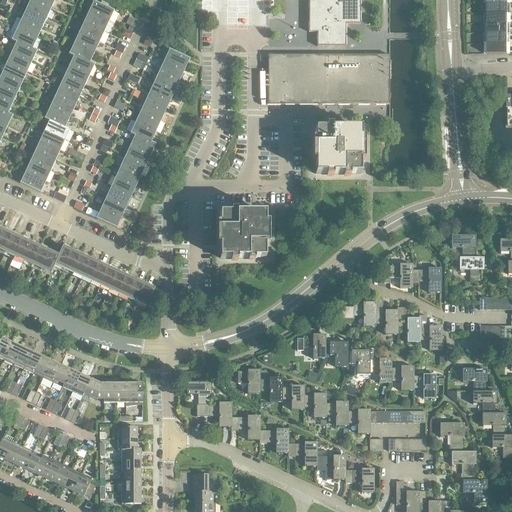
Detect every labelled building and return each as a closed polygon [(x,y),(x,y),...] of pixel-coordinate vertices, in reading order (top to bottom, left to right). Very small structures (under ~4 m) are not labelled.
[(51,8),(34,0),(31,0),(27,9),(46,18),(51,8)] [(360,0),(308,0),(309,33),(316,33),(317,33),(317,47),(346,47),(346,24),(360,24),(360,0)] [(108,22),(113,11),(94,2),(89,13),(108,22)] [(508,15),(508,4),(487,4),(487,15),(508,15)] [(46,18),(27,9),(22,20),(41,29),(46,18)] [(104,33),(108,22),(89,13),(84,24),(104,33)] [(130,15),(128,20),(136,23),(139,19),(130,15)] [(508,25),(508,15),(487,15),(488,25),(508,25)] [(41,29),(22,20),(17,30),(37,39),(41,29)] [(99,43),(104,33),(84,24),(79,34),(99,43)] [(508,35),(508,25),(488,25),(488,35),(508,35)] [(124,29),(121,36),(130,40),(133,33),(132,33),(128,30),(124,29)] [(37,39),(17,30),(12,41),(17,43),(32,49),(37,39)] [(94,53),(99,43),(79,34),(75,44),(94,53)] [(508,45),(508,35),(488,35),(488,45),(508,45)] [(147,38),(144,45),(150,48),(154,41),(147,38)] [(17,43),(12,53),(32,62),(37,51),(32,49),(17,43)] [(89,64),(89,63),(94,53),(75,44),(70,55),(74,57),(89,64)] [(118,44),(115,50),(122,53),(125,47),(118,44)] [(508,55),(508,45),(488,45),(488,55),(508,55)] [(189,59),(170,50),(165,61),(184,70),(189,59)] [(32,62),(12,53),(8,64),(27,72),(32,62)] [(139,54),(136,60),(146,65),(149,58),(139,54)] [(390,56),(268,56),(268,106),(390,106),(390,56)] [(94,66),(89,63),(89,64),(74,57),(70,67),(89,76),(94,66)] [(136,60),(133,66),(143,71),(146,65),(136,60)] [(184,70),(165,61),(160,71),(180,80),(184,70)] [(27,72),(8,64),(3,74),(22,83),(27,72)] [(84,87),(89,76),(70,67),(65,78),(84,87)] [(180,80),(160,71),(155,82),(175,91),(180,80)] [(111,73),(108,79),(113,82),(116,76),(111,73)] [(22,83),(3,74),(0,79),(0,85),(17,93),(22,83)] [(130,74),(127,80),(137,85),(140,79),(130,74)] [(79,97),(84,87),(65,78),(60,88),(79,97)] [(175,91),(155,82),(151,92),(170,101),(175,91)] [(17,93),(0,85),(0,97),(12,104),(17,93)] [(74,107),(79,97),(60,88),(55,98),(74,107)] [(133,90),(130,95),(143,101),(145,95),(133,90)] [(170,101),(151,92),(146,103),(165,111),(170,101)] [(101,95),(98,101),(104,104),(107,98),(101,95)] [(12,104),(0,97),(0,110),(7,114),(8,114),(12,104)] [(69,118),(74,107),(55,98),(50,109),(69,118)] [(117,102),(114,108),(122,112),(125,106),(117,102)] [(165,111),(146,103),(141,113),(161,122),(165,111)] [(65,128),(69,118),(50,109),(45,119),(50,121),(65,128)] [(0,110),(0,123),(7,127),(12,116),(8,114),(7,114),(0,110)] [(161,122),(141,113),(136,123),(156,132),(161,122)] [(92,115),(89,121),(95,123),(98,117),(92,115)] [(110,117),(108,123),(112,125),(117,128),(120,122),(110,117)] [(70,130),(65,128),(50,121),(45,132),(65,141),(70,130)] [(156,132),(136,123),(131,134),(136,136),(151,143),(151,142),(156,132)] [(112,125),(109,131),(115,134),(117,128),(112,125)] [(365,137),(365,136),(365,125),(359,125),(359,129),(316,129),(316,175),(361,175),(361,137),(365,137)] [(60,151),(65,141),(45,132),(43,136),(41,142),(60,151)] [(136,136),(131,147),(150,155),(155,144),(151,142),(151,143),(136,136)] [(88,139),(85,145),(91,147),(93,141),(88,139)] [(105,139),(103,145),(111,149),(114,143),(105,139)] [(55,162),(60,151),(41,142),(36,153),(55,162)] [(103,146),(100,151),(106,154),(108,148),(103,146)] [(150,155),(131,147),(126,157),(146,166),(150,155)] [(70,149),(67,154),(84,162),(86,156),(70,149)] [(50,172),(55,162),(36,153),(31,163),(50,172)] [(146,166),(126,157),(122,167),(141,176),(146,166)] [(46,183),(50,172),(31,163),(26,173),(46,183)] [(93,167),(91,173),(96,175),(99,169),(93,167)] [(141,176),(122,167),(117,178),(136,187),(141,176)] [(41,193),(46,183),(26,173),(21,184),(41,193)] [(71,173),(68,180),(74,182),(77,176),(71,173)] [(136,187),(117,178),(112,188),(131,197),(136,187)] [(131,197),(112,188),(107,199),(126,207),(131,197)] [(126,207),(107,199),(103,209),(122,218),(126,207)] [(77,202),(74,208),(81,212),(84,205),(77,202)] [(122,218),(103,209),(98,220),(117,228),(122,218)] [(264,209),(264,213),(220,213),(220,259),(266,259),(266,221),(270,221),(270,209),(264,209)] [(0,250),(5,253),(13,234),(4,230),(0,239),(0,250)] [(14,257),(23,239),(13,234),(5,253),(14,257)] [(474,236),(452,236),(452,248),(452,249),(452,248),(461,248),(461,249),(463,249),(462,259),(474,259),(474,249),(474,236)] [(23,261),(32,243),(23,239),(14,257),(23,261)] [(511,252),(511,262),(511,240),(500,240),(500,252),(511,252)] [(32,266),(41,247),(32,243),(23,261),(32,266)] [(64,269),(72,251),(63,246),(59,255),(59,256),(55,265),(64,269)] [(42,270),(50,251),(41,247),(32,266),(42,270)] [(59,256),(59,255),(50,251),(42,270),(51,274),(55,265),(59,256)] [(73,273),(81,255),(72,251),(64,269),(73,273)] [(82,278),(91,259),(81,255),(73,273),(82,278)] [(91,282),(100,263),(91,259),(82,278),(91,282)] [(462,259),(460,259),(459,270),(459,272),(460,272),(460,270),(469,270),(469,271),(471,271),(471,272),(471,281),(482,281),(482,272),(482,259),(474,259),(462,259)] [(100,286),(109,268),(100,263),(91,282),(100,286)] [(390,272),(384,272),(384,284),(391,284),(391,279),(400,279),(400,280),(401,280),(401,288),(400,288),(400,289),(401,289),(413,289),(413,284),(413,271),(413,267),(400,267),(390,267),(390,272)] [(110,290),(118,272),(109,268),(100,286),(110,290)] [(413,271),(413,284),(419,284),(419,282),(428,282),(429,282),(429,284),(429,293),(428,293),(428,294),(430,294),(441,294),(441,271),(428,271),(413,271)] [(119,295),(127,276),(118,272),(110,290),(119,295)] [(128,299),(137,280),(127,276),(119,295),(128,299)] [(137,303),(146,285),(137,280),(128,299),(137,303)] [(155,289),(146,285),(137,303),(146,307),(155,289)] [(383,301),(376,301),(376,303),(376,305),(376,325),(385,325),(386,325),(386,327),(386,335),(385,335),(385,336),(387,336),(398,336),(398,333),(398,313),(385,313),(383,313),(383,301)] [(354,308),(341,308),(341,319),(354,319),(354,316),(363,316),(363,318),(364,318),(364,327),(363,327),(363,328),(365,328),(376,328),(376,325),(376,305),(363,305),(354,305),(354,308)] [(404,309),(398,309),(398,311),(398,313),(398,333),(407,333),(408,333),(408,334),(408,343),(407,343),(407,344),(409,344),(420,343),(420,340),(420,321),(419,321),(407,321),(404,321),(404,309)] [(426,317),(419,317),(419,321),(420,321),(420,340),(429,340),(430,340),(430,342),(430,351),(429,351),(431,351),(442,351),(442,337),(442,329),(429,329),(426,329),(426,317)] [(303,339),(297,339),(297,351),(304,351),(304,350),(313,350),(314,350),(314,359),(313,359),(314,359),(326,359),(326,358),(326,345),(326,337),(313,337),(303,337),(303,339)] [(0,359),(4,361),(12,343),(1,338),(0,341),(0,342),(0,343),(0,359)] [(14,365),(22,348),(12,343),(4,361),(14,365)] [(330,345),(326,345),(326,358),(335,358),(336,358),(336,367),(335,367),(336,368),(348,368),(348,365),(348,353),(348,345),(330,345)] [(23,370),(32,352),(22,348),(14,365),(23,370)] [(33,375),(41,357),(32,352),(23,370),(33,375)] [(351,353),(348,353),(348,365),(357,365),(357,366),(358,366),(358,375),(357,375),(357,376),(358,376),(370,376),(370,373),(370,361),(370,353),(351,353)] [(43,379),(51,362),(41,357),(33,375),(43,379)] [(379,361),(370,361),(370,373),(379,373),(379,374),(380,374),(380,383),(379,383),(380,383),(392,383),(392,381),(392,369),(392,361),(379,361)] [(53,384),(61,366),(51,362),(43,379),(53,384)] [(63,388),(71,371),(61,366),(53,384),(63,388)] [(401,369),(392,369),(392,381),(401,381),(401,382),(402,382),(402,391),(401,391),(402,391),(414,392),(414,389),(414,377),(414,369),(401,369)] [(485,370),(463,370),(463,383),(463,382),(472,382),(472,383),(473,383),(473,392),(485,392),(485,370)] [(72,393),(81,375),(71,371),(63,388),(72,393)] [(247,372),(238,372),(238,383),(238,384),(247,384),(248,384),(248,385),(248,394),(247,394),(247,395),(260,395),(260,392),(260,380),(260,372),(247,372)] [(310,372),(308,379),(315,381),(317,374),(310,372)] [(84,394),(90,380),(81,375),(72,393),(83,398),(84,394)] [(436,400),(436,377),(414,377),(414,389),(424,389),(424,399),(436,400)] [(104,400),(104,384),(100,384),(90,380),(84,394),(97,400),(104,400)] [(269,380),(260,380),(260,392),(270,392),(270,394),(271,394),(271,402),(270,402),(270,403),(282,403),(282,400),(282,388),(282,380),(269,380)] [(12,395),(17,384),(11,382),(6,393),(12,395)] [(204,405),(210,405),(210,383),(187,383),(187,395),(199,395),(199,405),(197,405),(197,418),(204,418),(204,405)] [(22,387),(17,384),(12,395),(17,397),(22,387)] [(115,404),(115,384),(104,384),(104,400),(104,404),(115,404)] [(126,404),(126,384),(115,384),(115,404),(126,404)] [(143,384),(126,384),(126,404),(126,408),(143,406),(143,384)] [(344,386),(342,392),(357,397),(359,391),(344,386)] [(291,388),(282,388),(282,400),(291,400),(292,400),(292,402),(293,402),(293,410),(291,410),(291,411),(304,411),(304,409),(304,396),(304,388),(291,388)] [(31,404),(36,393),(31,391),(26,402),(31,404)] [(456,392),(447,392),(447,396),(456,403),(456,392)] [(473,392),(473,405),(473,404),(482,404),(482,414),(495,414),(495,392),(485,392),(473,392)] [(42,396),(36,393),(31,404),(37,407),(42,396)] [(313,396),(304,396),(304,409),(313,408),(314,408),(314,410),(315,410),(315,418),(313,418),(313,419),(326,419),(326,416),(326,404),(326,396),(313,396)] [(51,413),(56,403),(51,400),(46,411),(51,413)] [(61,405),(56,403),(51,413),(56,416),(61,405)] [(80,403),(77,411),(82,414),(85,405),(80,403)] [(335,404),(326,404),(326,416),(335,416),(336,416),(336,418),(336,426),(335,426),(335,427),(337,427),(348,427),(348,424),(348,412),(348,404),(335,404)] [(232,405),(210,405),(204,405),(204,418),(210,418),(210,417),(221,417),(221,428),(232,428),(232,418),(232,405)] [(71,422),(76,412),(70,409),(65,420),(71,422)] [(81,414),(76,412),(71,422),(76,425),(81,414)] [(357,412),(348,412),(348,424),(357,424),(358,424),(358,426),(359,426),(359,434),(357,434),(357,435),(359,435),(370,435),(370,424),(370,412),(357,412)] [(482,414),(482,427),(483,427),(483,426),(491,426),(493,426),(493,436),(504,436),(504,414),(495,414),(482,414)] [(20,429),(25,419),(19,416),(14,427),(20,429)] [(232,418),(232,428),(232,431),(239,431),(239,430),(248,430),(248,432),(249,432),(249,440),(247,440),(247,441),(260,441),(260,432),(260,418),(247,418),(232,418)] [(25,432),(30,421),(25,419),(20,429),(25,432)] [(462,424),(440,424),(440,437),(441,437),(441,436),(449,436),(449,437),(451,437),(451,446),(450,446),(450,453),(451,453),(462,453),(462,437),(462,424)] [(39,438),(44,428),(39,425),(34,436),(39,438)] [(45,441),(50,430),(44,428),(39,438),(45,441)] [(118,428),(118,440),(137,440),(137,428),(118,428)] [(260,432),(260,441),(260,444),(267,444),(267,443),(276,443),(276,445),(277,445),(277,453),(276,453),(276,454),(288,454),(288,445),(289,445),(289,432),(276,432),(260,432)] [(64,437),(58,434),(54,445),(59,447),(64,437)] [(511,436),(504,436),(493,436),(492,436),(492,447),(503,447),(503,459),(511,459),(511,436)] [(64,450),(69,439),(64,437),(59,447),(64,450)] [(0,458),(5,461),(13,443),(3,438),(0,444),(0,458)] [(137,450),(137,440),(118,440),(118,451),(141,450),(137,450)] [(15,465),(23,448),(13,443),(5,461),(15,465)] [(78,456),(83,446),(78,443),(73,454),(78,456)] [(317,458),(317,452),(317,445),(289,445),(288,445),(288,454),(288,458),(295,458),(295,456),(306,456),(306,467),(317,467),(317,458)] [(84,459),(89,448),(83,446),(78,456),(84,459)] [(25,470),(33,452),(23,448),(15,465),(25,470)] [(141,461),(141,450),(118,451),(122,451),(122,461),(141,461)] [(35,474),(43,457),(33,452),(25,470),(35,474)] [(474,453),(462,453),(451,453),(451,464),(462,464),(462,475),(461,475),(461,482),(463,482),(474,482),(474,481),(474,453)] [(44,479),(52,461),(43,457),(35,474),(44,479)] [(323,458),(317,458),(317,467),(317,471),(326,471),(326,480),(345,480),(345,471),(346,471),(346,458),(323,458)] [(54,483),(62,466),(52,461),(44,479),(54,483)] [(141,472),(141,461),(122,461),(122,472),(141,472)] [(64,488),(72,470),(62,466),(54,483),(64,488)] [(74,492),(82,475),(72,470),(64,488),(74,492)] [(374,494),(374,471),(346,471),(345,471),(345,480),(345,484),(352,484),(352,483),(363,483),(363,494),(374,494)] [(141,483),(141,472),(122,472),(122,483),(141,483)] [(92,480),(82,475),(74,492),(84,497),(84,496),(90,499),(96,487),(90,484),(92,480)] [(209,476),(193,476),(193,496),(195,496),(195,504),(209,504),(213,504),(213,494),(216,494),(216,481),(209,481),(209,476)] [(474,482),(463,482),(463,494),(464,494),(464,493),(472,493),(472,494),(474,494),(474,504),(485,504),(485,481),(474,481),(474,482)] [(403,482),(396,483),(396,506),(406,506),(406,507),(407,507),(407,511),(418,511),(419,494),(418,494),(406,494),(403,494),(403,482)] [(141,494),(141,483),(122,483),(122,494),(141,494)] [(440,511),(441,504),(440,504),(425,504),(425,492),(418,492),(418,494),(419,494),(418,511),(440,511)] [(141,505),(141,494),(122,494),(122,505),(141,505)] [(450,511),(450,502),(440,502),(440,504),(441,504),(440,511),(450,511)]
